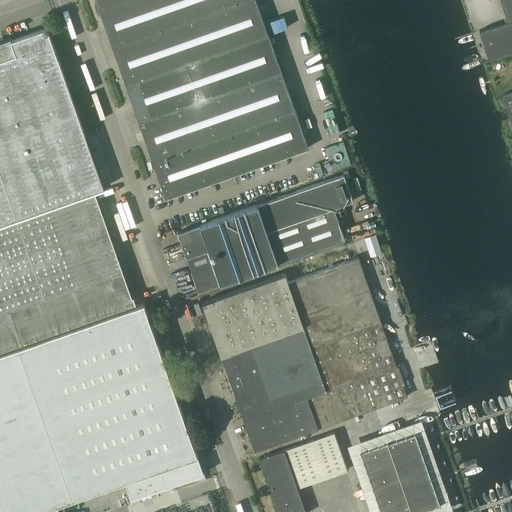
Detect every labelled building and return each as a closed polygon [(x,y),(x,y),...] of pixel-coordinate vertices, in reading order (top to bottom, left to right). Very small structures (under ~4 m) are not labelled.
[(96,0),(126,84),(269,34),(256,0),(96,0)] [(511,0),(500,0),(508,21),(511,19),(511,0)] [(511,19),(508,21),(480,30),(489,59),(511,51),(511,19)] [(0,511),(65,511),(64,502),(125,480),(132,498),(141,495),(150,492),(167,486),(204,473),(204,472),(203,469),(199,457),(198,455),(194,443),(182,408),(181,406),(174,385),(165,362),(154,329),(147,308),(145,305),(145,303),(145,302),(145,301),(144,302),(137,304),(136,301),(135,298),(134,296),(133,296),(132,296),(95,191),(96,190),(103,188),(104,187),(103,185),(86,136),(86,134),(76,108),(65,78),(54,45),(51,35),(49,31),(48,27),(33,32),(19,37),(12,39),(11,37),(4,40),(3,37),(3,38),(0,38),(0,511)] [(126,84),(139,122),(282,71),(269,34),(126,84)] [(257,123),(276,116),(295,109),(282,71),(139,122),(153,159),(181,149),(200,143),(219,136),(238,129),(257,123)] [(511,91),(502,95),(511,123),(511,91)] [(309,147),(295,109),(276,116),(289,154),(309,147)] [(270,161),(289,154),(276,116),(257,123),(270,161)] [(257,123),(238,129),(252,167),(270,161),(257,123)] [(238,129),(219,136),(233,174),(252,167),(238,129)] [(219,136),(200,143),(214,181),(233,174),(219,136)] [(200,143),(181,149),(195,187),(214,181),(200,143)] [(181,149),(153,159),(166,197),(195,187),(181,149)] [(192,270),(199,290),(221,282),(278,262),(345,238),(334,207),(353,200),(344,174),(258,204),(178,232),(186,255),(209,247),(214,262),(192,270)] [(286,273),(203,302),(210,323),(211,322),(220,346),(218,346),(221,355),(223,354),(225,361),(224,362),(235,395),(237,394),(245,418),(244,418),(244,419),(246,419),(253,440),(252,440),(255,449),(408,395),(407,395),(403,384),(405,383),(398,365),(397,365),(388,340),(392,338),(390,332),(386,334),(368,282),(359,257),(289,281),(286,273)] [(416,431),(360,450),(381,511),(412,511),(440,502),(416,431)] [(306,511),(284,449),(260,458),(278,511),(306,511)] [(204,474),(196,477),(198,482),(206,479),(204,474)]
